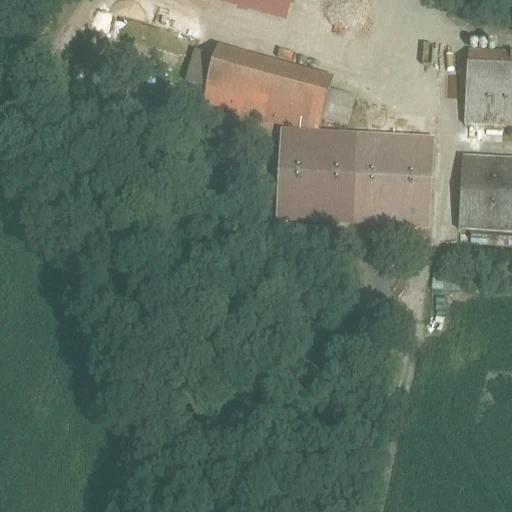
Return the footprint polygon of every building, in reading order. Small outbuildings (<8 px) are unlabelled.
[(295,0),(187,0),(186,5),(287,32),(295,0)] [(511,58),(469,56),(467,85),(511,87),(511,58)] [(330,92),(217,59),(204,104),(317,137),(321,123),(330,92)] [(511,87),(467,85),(464,128),(511,130),(511,87)] [(354,99),(330,92),(321,123),(345,130),(354,99)] [(435,144),(283,136),(278,223),(430,231),(435,144)] [(511,166),(463,164),(460,233),(511,235),(511,166)] [(384,263),(354,262),(352,325),(382,326),(384,263)]
